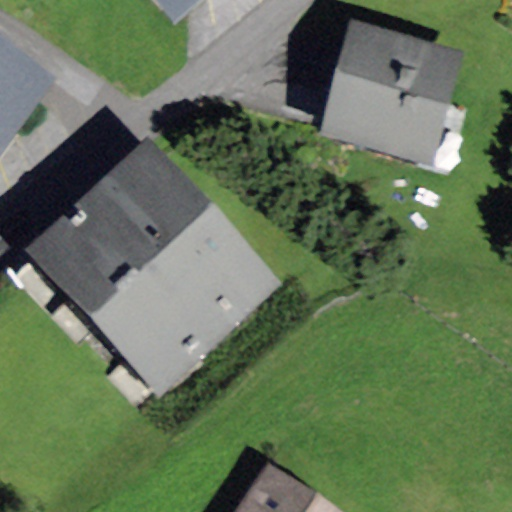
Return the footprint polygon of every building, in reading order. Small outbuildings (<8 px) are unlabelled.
[(147,0),(175,29),(204,0),(147,0)] [(353,43),(328,140),(430,167),(456,69),(353,43)] [(0,156),(46,94),(0,59),(0,156)] [(150,163),(37,266),(158,398),(270,295),(150,163)] [(322,511),(267,476),(243,511),(322,511)]
